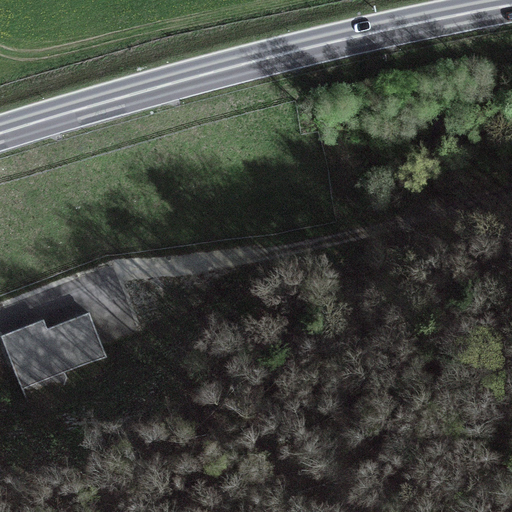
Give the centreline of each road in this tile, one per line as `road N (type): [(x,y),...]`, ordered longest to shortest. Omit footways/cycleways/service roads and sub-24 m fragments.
road 1 (track): [(0,343),(182,264),(511,172)]
road 2 (motorway): [(511,7),(252,62),(0,135)]
